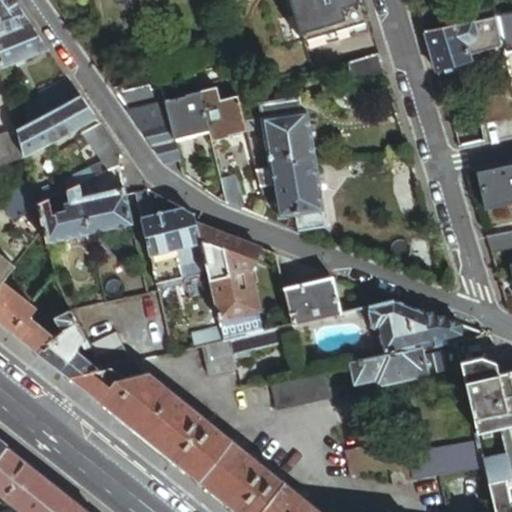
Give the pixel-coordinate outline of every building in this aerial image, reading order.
[(0,0),(0,21),(23,14),(13,0),(0,0)] [(211,0),(214,10),(244,0),(286,0),(300,43),(368,21),(361,0),(211,0)] [(449,3),(418,12),(422,25),(452,17),(449,3)] [(494,17),(496,17),(493,6),(458,14),(459,25),(473,22),(482,19),(494,17)] [(23,15),(23,14),(0,21),(0,59),(2,67),(47,49),(23,15)] [(482,19),(473,22),(475,31),(482,29),(483,35),(499,31),(496,17),(494,17),(496,26),(485,28),(482,19)] [(494,17),(482,19),(485,28),(496,26),(494,17)] [(473,22),(459,25),(424,32),(435,71),(443,69),(462,63),(470,61),(467,45),(469,45),(471,44),(473,43),(474,42),(475,40),(476,38),(476,36),(476,34),(476,32),(475,31),(473,22)] [(386,80),(378,54),(347,64),(349,82),(386,80)] [(462,63),(443,69),(445,74),(463,69),(462,63)] [(199,91),(195,73),(181,76),(185,94),(199,91)] [(29,122),(38,117),(34,107),(73,86),(67,77),(36,93),(39,99),(23,109),(29,122)] [(179,98),(174,78),(161,81),(162,87),(166,101),(179,98)] [(511,118),(511,91),(510,80),(471,88),(480,127),(511,118)] [(166,103),(166,101),(162,87),(150,90),(149,84),(122,90),(121,85),(111,87),(128,111),(166,103)] [(80,95),(73,86),(34,107),(38,117),(80,95)] [(243,123),(237,97),(236,96),(219,100),(216,87),(199,91),(209,130),(211,141),(228,137),(227,135),(245,131),(243,123)] [(179,98),(166,101),(166,103),(176,142),(194,137),(193,134),(209,130),(199,91),(185,94),(183,94),(184,97),(179,98)] [(22,125),(18,128),(25,154),(96,118),(80,95),(38,117),(29,122),(22,125)] [(261,108),(262,120),(300,114),(298,102),(261,108)] [(176,142),(166,103),(128,111),(164,164),(165,164),(180,159),(176,142)] [(262,120),(261,120),(263,131),(270,168),(271,171),(315,163),(306,113),(300,114),(262,120)] [(263,131),(261,120),(243,123),(245,131),(246,134),(263,131)] [(101,162),(34,192),(37,204),(46,200),(64,191),(78,185),(118,167),(117,162),(120,154),(99,123),(81,133),(101,162)] [(0,133),(0,166),(26,157),(25,154),(18,128),(0,133)] [(323,210),(315,163),(271,171),(270,168),(273,185),(279,218),(296,215),(323,210)] [(511,204),(511,167),(478,175),(486,210),(511,204)] [(261,169),(255,170),(259,188),(273,185),(270,168),(261,169)] [(37,204),(34,192),(30,179),(1,200),(17,223),(33,206),(37,204)] [(227,204),(243,211),(245,207),(239,182),(236,179),(221,182),(227,204)] [(46,200),(37,204),(42,227),(46,242),(89,233),(80,196),(78,185),(64,191),(67,203),(62,204),(63,211),(49,214),(46,200)] [(131,223),(126,201),(122,186),(80,196),(89,233),(131,223)] [(146,192),(134,194),(135,199),(139,219),(152,216),(146,192)] [(192,214),(181,209),(152,216),(139,219),(146,247),(155,284),(181,278),(177,258),(175,250),(199,244),(194,224),(192,214)] [(296,215),(299,233),(326,228),(323,210),(296,215)] [(217,319),(257,309),(247,270),(256,248),(233,239),(194,224),(199,244),(200,248),(201,253),(217,319)] [(511,233),(487,238),(491,254),(511,249),(511,233)] [(177,258),(201,253),(200,248),(199,244),(175,250),(177,258)] [(12,270),(16,266),(0,253),(0,285),(3,282),(12,270)] [(283,289),(289,312),(292,324),(339,313),(330,278),(284,289),(283,289)] [(29,302),(3,282),(0,285),(0,323),(33,349),(50,335),(25,318),(31,311),(33,309),(27,304),(29,302)] [(390,301),(367,306),(366,308),(366,310),(369,326),(371,329),(373,329),(375,329),(380,351),(427,341),(420,313),(390,301)] [(50,335),(33,349),(67,376),(77,375),(91,371),(98,370),(71,345),(82,337),(70,310),(69,309),(52,314),(59,327),(54,331),(50,335)] [(257,309),(217,319),(219,329),(222,341),(227,339),(242,336),(262,331),(257,309)] [(54,331),(31,311),(25,318),(50,335),(54,331)] [(420,312),(420,313),(427,341),(454,335),(458,326),(420,312)] [(289,325),(276,328),(280,342),(292,339),(289,325)] [(98,370),(109,367),(128,363),(110,327),(84,340),(98,370)] [(262,331),(242,336),(245,352),(280,344),(280,342),(276,328),(262,331)] [(222,341),(219,329),(192,335),(194,347),(200,346),(222,341)] [(227,339),(222,341),(200,346),(207,374),(234,367),(227,339)] [(419,348),(347,364),(352,385),(373,380),(374,386),(425,375),(421,356),(419,348)] [(439,352),(421,356),(425,375),(443,371),(439,352)] [(472,433),(508,425),(511,424),(511,372),(498,375),(495,364),(489,362),(480,358),(461,362),(466,383),(461,384),(469,418),(472,433)] [(455,360),(461,384),(466,383),(461,362),(460,359),(455,360)] [(123,378),(109,367),(98,370),(91,371),(77,375),(72,381),(90,395),(100,383),(123,378)] [(328,394),(322,369),(265,381),(272,409),(328,396),(328,394)] [(317,511),(148,373),(123,378),(100,383),(90,395),(97,400),(218,500),(232,511),(317,511)] [(475,442),(403,454),(408,482),(481,470),(478,458),(475,442)] [(386,467),(383,457),(382,458),(380,445),(342,454),(348,476),(386,467)] [(89,511),(7,446),(0,455),(0,493),(18,508),(22,511),(89,511)] [(511,511),(511,450),(502,452),(478,458),(481,470),(484,482),(487,495),(490,511),(511,511)] [(408,482),(403,454),(386,457),(390,485),(391,485),(408,482)]
